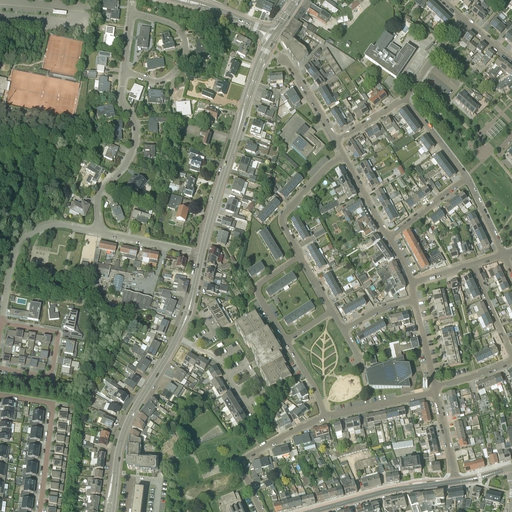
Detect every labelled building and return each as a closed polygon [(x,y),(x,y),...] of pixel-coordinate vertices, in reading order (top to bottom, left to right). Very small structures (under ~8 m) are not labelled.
[(255,9),(262,12),(262,11),(266,3),(266,4),(267,0),(256,0),(259,1),(255,9)] [(266,3),(262,11),(270,14),(271,10),(272,11),(278,0),(267,0),(266,4),(266,3)] [(306,0),(301,9),(306,13),(309,10),(318,16),(322,11),(312,4),(311,3),(306,0)] [(466,0),(463,4),(468,8),(473,2),(471,0),(466,0)] [(480,3),(478,2),(476,4),(473,7),(474,9),(474,10),(472,12),(477,16),(482,10),(488,3),(490,1),(489,0),(485,0),(484,3),(480,8),(477,6),(480,3)] [(118,20),(119,11),(117,11),(119,3),(114,3),(114,2),(104,1),(103,10),(114,11),(114,14),(111,13),(110,19),(118,20)] [(338,11),(334,8),(325,2),(323,5),(336,15),(338,11)] [(431,12),(436,6),(431,2),(426,7),(431,12)] [(482,10),(477,16),(482,21),(487,14),(491,9),(489,7),(491,5),(488,3),(482,10)] [(436,16),(441,11),(436,6),(431,12),(436,16)] [(497,13),(500,15),(501,14),(505,9),(503,7),(502,8),(499,12),(497,13)] [(305,15),(306,13),(301,9),(297,15),(302,19),(303,19),(308,22),(311,19),(305,15)] [(318,16),(309,10),(306,13),(314,17),(317,18),(322,21),(323,19),(325,17),(327,14),(322,11),(318,16)] [(440,21),(446,15),(441,11),(436,16),(440,21)] [(307,30),(314,34),(317,29),(310,24),(309,26),(301,21),(302,19),(297,15),(293,21),(302,27),(303,27),(307,30)] [(446,15),(440,21),(445,25),(451,20),(446,15)] [(503,22),(503,21),(498,17),(491,26),(496,30),(501,24),(503,22)] [(298,34),(302,27),(293,21),(288,28),(298,34)] [(507,31),(508,30),(511,25),(511,24),(508,21),(505,24),(503,22),(501,24),(496,30),(501,34),(505,29),(507,31)] [(114,46),(115,38),(113,38),(114,29),(106,28),(105,35),(106,36),(106,37),(105,45),(114,46)] [(147,49),(150,29),(141,28),(140,40),(139,40),(138,47),(147,49)] [(293,41),(298,34),(288,28),(284,35),(291,40),(293,41)] [(320,43),(322,40),(321,39),(321,38),(314,34),(307,30),(305,33),(320,43)] [(471,41),(475,37),(470,33),(465,38),(463,35),(458,41),(461,43),(462,42),(467,47),(471,41)] [(169,34),(161,36),(162,41),(159,41),(160,47),(163,46),(164,51),(175,48),(174,44),(171,44),(170,39),(169,34)] [(393,39),(385,34),(374,49),(371,47),(365,57),(397,79),(416,52),(406,45),(403,50),(401,49),(399,53),(390,47),(393,43),(391,42),(393,39)] [(251,42),(238,35),(236,40),(235,40),(233,43),(239,47),(241,42),(243,43),(238,53),(245,57),(248,52),(246,51),(251,42)] [(289,43),(291,40),(284,35),(281,39),(283,41),(285,44),(283,45),(287,50),(289,49),(292,45),(289,43)] [(293,41),(291,40),(289,43),(292,45),(289,49),(290,51),(289,52),(291,56),(292,55),(293,56),(292,57),(293,59),(294,58),(295,59),(294,60),(297,65),(298,64),(299,66),(308,56),(306,53),(302,52),(305,51),(304,50),(303,51),(302,49),(299,47),(299,46),(299,47),(297,46),(298,45),(293,41)] [(205,48),(206,42),(198,41),(198,48),(197,48),(196,58),(206,59),(207,48),(205,48)] [(475,44),(471,41),(467,47),(470,50),(474,53),(477,50),(478,51),(472,57),(470,59),(472,62),(481,54),(487,47),(482,43),(478,47),(475,44)] [(322,54),(321,52),(319,49),(314,55),(313,55),(316,58),(322,54)] [(490,50),(485,56),(484,56),(481,54),(472,62),(475,65),(476,64),(483,58),(486,61),(483,64),(485,66),(495,55),(490,50)] [(111,59),(111,54),(98,53),(96,70),(96,72),(103,73),(104,67),(106,67),(106,60),(107,60),(107,58),(111,59)] [(149,70),(153,70),(153,69),(164,67),(163,59),(147,61),(149,70)] [(497,71),(504,63),(500,59),(492,68),(493,69),(491,71),(487,74),(485,75),(483,73),(482,74),(485,79),(496,71),(497,71)] [(232,64),(230,71),(229,75),(227,74),(226,77),(230,79),(232,76),(234,76),(236,72),(237,73),(239,65),(235,64),(236,61),(232,60),(230,64),(232,64)] [(308,73),(314,68),(319,64),(318,62),(315,64),(313,61),(310,63),(304,68),(308,73)] [(505,73),(509,66),(504,63),(497,71),(496,71),(485,79),(487,82),(491,79),(493,80),(495,78),(501,71),(504,73),(505,73)] [(510,76),(511,74),(511,68),(509,66),(505,73),(504,73),(505,73),(508,75),(506,76),(500,80),(502,82),(510,76)] [(312,78),(318,73),(314,68),(308,73),(312,78)] [(320,72),(318,73),(312,78),(315,83),(322,78),(323,76),(320,72)] [(322,78),(315,83),(319,88),(325,83),(323,80),(329,75),(327,73),(323,76),(322,78)] [(497,90),(507,84),(509,87),(508,88),(511,92),(511,90),(511,83),(511,82),(511,74),(510,76),(502,82),(495,87),(497,90)] [(110,83),(106,83),(107,79),(99,78),(98,93),(106,94),(107,90),(109,90),(109,83),(110,83)] [(228,88),(229,84),(217,80),(217,79),(215,78),(214,80),(216,81),(213,92),(225,95),(227,87),(228,88)] [(138,101),(143,87),(136,84),(133,91),(134,91),(133,93),(131,93),(129,98),(138,101)] [(322,97),(329,93),(325,88),(319,92),(322,97)] [(279,96),(279,99),(280,99),(281,97),(283,95),(284,96),(283,96),(287,102),(296,96),(293,90),(286,94),(284,91),(280,93),(279,96)] [(375,96),(381,102),(387,97),(382,92),(380,94),(376,90),(373,92),(375,96)] [(279,96),(280,93),(272,91),(271,95),(264,93),(262,100),(273,103),(275,99),(278,100),(279,99),(279,96)] [(163,100),(163,92),(149,92),(149,104),(156,104),(157,100),(163,100)] [(212,101),(214,95),(205,92),(203,98),(212,101)] [(374,107),(381,102),(375,96),(373,92),(370,94),(372,97),(369,100),(365,94),(364,94),(363,93),(360,94),(364,101),(365,102),(369,100),(374,107)] [(325,102),(332,98),(329,93),(322,97),(325,102)] [(463,97),(459,93),(452,101),(457,105),(463,97)] [(300,102),(296,96),(287,102),(287,103),(285,104),(289,110),(291,113),(296,110),(294,106),(300,102)] [(468,100),(463,97),(457,105),(461,108),(468,100)] [(332,98),(325,102),(328,108),(335,104),(332,98)] [(345,105),(346,107),(348,110),(351,107),(346,100),(343,102),(345,105)] [(472,104),(468,100),(461,108),(466,112),(472,104)] [(356,106),(358,109),(363,116),(368,112),(366,108),(368,106),(365,102),(364,101),(362,102),(356,106)] [(190,102),(176,103),(177,114),(178,118),(191,117),(190,102)] [(477,108),(472,104),(466,112),(470,116),(477,108)] [(115,116),(112,105),(95,110),(97,118),(106,116),(106,118),(115,116)] [(270,112),(267,111),(268,109),(259,107),(258,111),(259,111),(258,113),(258,114),(272,118),(274,112),(275,112),(276,111),(277,111),(278,109),(273,107),(272,111),(270,110),(270,112)] [(217,118),(218,115),(218,114),(215,113),(216,110),(208,108),(205,116),(216,120),(217,118)] [(357,119),(363,116),(358,109),(353,112),(357,119)] [(403,119),(409,114),(405,109),(399,114),(403,119)] [(334,119),(340,115),(337,110),(331,114),(334,119)] [(407,124),(413,119),(409,114),(403,119),(407,124)] [(338,124),(343,120),(340,115),(334,119),(338,124)] [(343,120),(338,124),(341,130),(347,126),(355,121),(351,115),(348,118),(350,121),(346,123),(346,122),(345,122),(344,120),(343,120)] [(149,134),(158,133),(157,123),(169,123),(169,118),(148,119),(149,124),(148,124),(149,134)] [(390,122),(388,119),(382,122),(387,131),(393,127),(397,133),(400,131),(393,121),(390,122)] [(410,129),(417,124),(413,119),(407,124),(410,129)] [(121,130),(120,121),(108,124),(109,129),(112,129),(113,140),(121,141),(120,130),(121,130)] [(253,128),(261,131),(263,125),(255,122),(253,128)] [(310,128),(304,123),(295,132),(298,135),(290,144),(290,146),(306,161),(313,153),(316,156),(325,146),(325,145),(314,134),(316,132),(311,127),(310,128)] [(417,124),(410,129),(414,134),(420,129),(417,124)] [(370,129),(374,136),(376,138),(376,139),(382,136),(381,135),(385,132),(383,128),(379,131),(376,126),(370,129)] [(263,131),(261,131),(253,128),(250,134),(261,138),(263,132),(262,132),(263,131)] [(376,138),(374,136),(370,129),(365,133),(370,142),(376,138)] [(210,135),(211,132),(208,131),(207,133),(203,132),(201,137),(205,138),(203,145),(208,147),(211,135),(210,135)] [(355,146),(359,144),(356,146),(354,143),(359,140),(361,143),(365,140),(362,135),(361,136),(360,136),(347,144),(350,149),(355,146)] [(424,147),(430,142),(426,137),(420,142),(424,147)] [(255,154),(257,147),(252,146),(253,144),(248,142),(245,151),(255,154)] [(430,142),(424,147),(428,152),(434,147),(430,142)] [(116,152),(118,148),(108,144),(106,148),(108,149),(104,157),(112,160),(116,152)] [(353,154),(362,149),(359,144),(355,146),(350,149),(353,154)] [(154,159),(155,147),(145,147),(144,157),(149,158),(149,159),(150,159),(150,158),(154,159)] [(362,149),(353,154),(356,160),(366,154),(362,149)] [(198,155),(198,153),(192,151),(191,155),(190,154),(188,160),(192,161),(191,166),(190,170),(198,172),(199,168),(200,168),(202,162),(201,162),(201,159),(203,160),(204,157),(198,155)] [(295,169),(298,166),(284,154),(282,157),(295,169)] [(437,164),(444,160),(439,154),(432,160),(433,162),(431,163),(434,167),(437,164)] [(240,165),(251,169),(253,162),(250,161),(242,159),(240,165)] [(441,170),(447,165),(444,160),(437,164),(441,170)] [(95,183),(102,171),(101,171),(102,169),(90,162),(86,170),(95,174),(93,179),(88,176),(85,182),(90,185),(91,181),(95,183)] [(363,172),(369,168),(366,162),(360,166),(363,172)] [(238,172),(249,175),(251,169),(240,165),(238,172)] [(445,175),(451,170),(447,165),(441,170),(445,175)] [(405,173),(403,167),(393,171),(395,176),(405,173)] [(339,181),(347,177),(342,168),(334,172),(339,181)] [(366,177),(372,174),(369,168),(363,172),(366,177)] [(451,170),(445,175),(449,180),(455,175),(451,170)] [(144,181),(146,177),(141,173),(136,180),(132,177),(126,186),(133,191),(134,190),(138,194),(146,182),(144,181)] [(369,183),(375,179),(372,174),(366,177),(369,183)] [(293,180),(298,185),(303,180),(297,175),(293,180)] [(423,185),(426,183),(421,176),(418,178),(423,185)] [(335,192),(350,184),(347,177),(339,181),(336,183),(338,186),(333,189),(334,191),(334,190),(335,192)] [(193,190),(195,181),(187,178),(185,188),(183,187),(181,195),(192,198),(194,191),(193,190)] [(375,179),(369,183),(372,189),(379,185),(375,179)] [(234,186),(242,189),(244,183),(236,180),(234,186)] [(294,190),(298,185),(293,180),(288,185),(294,190)] [(345,194),(353,190),(350,184),(335,192),(334,190),(334,191),(335,194),(336,193),(337,192),(338,193),(343,190),(345,194)] [(289,195),(294,190),(288,185),(284,190),(289,195)] [(243,194),(244,189),(242,189),(234,186),(232,191),(241,195),(241,194),(243,194)] [(289,195),(284,190),(281,187),(277,192),(285,200),(289,195)] [(420,191),(425,197),(430,193),(426,187),(420,191)] [(337,201),(339,205),(356,196),(353,190),(345,194),(347,196),(337,201)] [(378,199),(384,196),(381,190),(375,194),(378,199)] [(420,201),(425,197),(420,191),(415,195),(420,201)] [(457,197),(462,203),(465,206),(470,203),(462,193),(457,197)] [(315,203),(319,198),(314,194),(310,199),(315,203)] [(177,207),(180,208),(183,198),(172,195),(168,208),(169,208),(169,209),(175,211),(177,207)] [(270,204),(275,209),(280,205),(278,203),(280,200),(275,195),(273,197),(275,199),(270,204)] [(415,205),(420,201),(415,195),(410,199),(415,205)] [(381,205),(388,201),(384,196),(378,199),(381,205)] [(457,206),(462,203),(457,197),(453,200),(457,206)] [(415,205),(410,199),(405,203),(409,209),(415,205)] [(228,206),(236,209),(238,203),(229,200),(228,206)] [(453,210),(457,206),(453,200),(448,204),(453,210)] [(339,206),(339,205),(337,201),(323,208),(317,211),(319,216),(339,206)] [(349,214),(363,207),(360,201),(341,211),(342,214),(346,211),(348,214),(349,214)] [(384,211),(391,207),(388,201),(381,205),(384,211)] [(80,205),(73,202),(70,210),(79,214),(85,216),(89,206),(81,203),(80,205)] [(118,208),(115,202),(112,204),(114,209),(111,210),(115,218),(116,217),(117,219),(118,218),(119,221),(123,219),(118,208)] [(271,214),(275,209),(270,204),(266,209),(271,214)] [(448,214),(453,210),(448,204),(443,208),(448,214)] [(234,214),(236,209),(228,206),(226,212),(234,214)] [(177,207),(175,211),(179,212),(176,220),(185,222),(188,210),(180,208),(177,207)] [(364,220),(369,218),(364,208),(363,207),(349,214),(350,216),(351,216),(352,218),(355,216),(355,215),(356,214),(357,216),(359,216),(360,218),(362,217),(364,220)] [(387,217),(394,213),(391,207),(384,211),(387,217)] [(266,219),(271,214),(266,209),(261,214),(266,219)] [(149,221),(151,216),(133,211),(131,218),(134,219),(136,219),(135,222),(146,225),(147,220),(149,221)] [(350,216),(349,214),(348,214),(346,211),(342,214),(345,219),(344,220),(348,227),(351,225),(350,223),(354,222),(352,218),(351,216),(350,216)] [(434,215),(439,221),(445,217),(439,211),(434,215)] [(394,213),(387,217),(390,222),(397,219),(394,213)] [(262,224),(266,219),(261,214),(257,219),(262,224)] [(470,223),(477,220),(474,214),(467,217),(470,223)] [(434,225),(439,221),(434,215),(429,219),(434,225)] [(363,232),(366,238),(375,232),(376,231),(372,224),(369,218),(364,220),(362,217),(360,218),(360,219),(357,220),(360,224),(355,225),(356,228),(354,229),(355,232),(357,232),(358,234),(363,232)] [(294,227),(300,223),(297,218),(291,221),(294,227)] [(234,229),(236,223),(223,219),(222,225),(234,229)] [(472,228),(479,225),(477,220),(470,223),(472,228)] [(297,231),(303,228),(300,223),(294,227),(297,231)] [(475,233),(482,230),(479,225),(472,228),(475,233)] [(300,236),(306,233),(304,229),(304,228),(303,228),(297,231),(300,236)] [(405,243),(416,237),(421,234),(418,228),(413,231),(412,229),(408,231),(409,231),(401,235),(405,243)] [(263,241),(265,245),(266,246),(267,248),(274,244),(273,242),(272,241),(270,237),(268,234),(266,230),(259,234),(261,238),(263,241)] [(315,239),(320,236),(326,233),(324,230),(313,236),(315,239)] [(477,239),(484,235),(482,230),(475,233),(477,239)] [(218,238),(227,241),(229,235),(220,232),(218,238)] [(306,233),(300,236),(303,242),(313,236),(311,233),(308,234),(307,232),(306,233)] [(86,235),(84,245),(92,247),(94,237),(86,235)] [(480,244),(487,241),(484,235),(477,239),(480,244)] [(368,249),(380,241),(377,236),(370,241),(369,240),(363,243),(362,242),(360,244),(362,247),(367,244),(368,245),(366,246),(368,249)] [(405,243),(408,248),(419,242),(416,237),(405,243)] [(226,246),(227,241),(218,238),(217,244),(226,246)] [(457,244),(457,243),(455,239),(453,240),(454,245),(451,246),(453,251),(449,252),(452,259),(458,257),(456,249),(458,248),(457,244)] [(408,248),(411,254),(427,245),(424,240),(419,242),(408,248)] [(487,241),(480,244),(483,249),(489,246),(487,241)] [(370,264),(388,252),(381,242),(375,247),(379,252),(369,259),(372,263),(370,264)] [(106,252),(107,244),(99,243),(98,249),(95,249),(93,263),(97,264),(100,250),(106,252)] [(107,244),(106,252),(112,253),(111,256),(114,256),(115,253),(116,246),(107,244)] [(276,248),(274,244),(267,248),(269,252),(272,255),(274,258),(276,262),(283,258),(280,254),(278,251),(276,248)] [(465,245),(465,244),(460,246),(462,252),(464,251),(465,254),(471,253),(468,244),(465,245)] [(414,260),(425,254),(424,251),(429,248),(427,245),(411,254),(414,260)] [(310,255),(317,251),(314,246),(307,250),(310,255)] [(127,258),(129,249),(121,247),(119,257),(127,258)] [(129,249),(127,258),(135,260),(137,250),(129,249)] [(217,264),(219,265),(221,263),(223,257),(219,256),(220,252),(211,250),(209,257),(218,259),(217,264)] [(148,260),(150,253),(142,251),(140,261),(142,262),(143,259),(148,260)] [(313,260),(320,256),(317,251),(310,255),(313,260)] [(388,252),(370,264),(372,267),(384,259),(386,261),(387,260),(388,263),(393,259),(388,252)] [(150,253),(148,260),(149,260),(148,263),(154,264),(156,264),(158,255),(150,253)] [(418,266),(434,257),(433,254),(427,257),(425,254),(414,260),(418,266)] [(434,257),(418,266),(421,273),(429,269),(430,269),(444,261),(440,254),(434,257)] [(184,269),(186,260),(171,257),(166,256),(165,260),(170,261),(170,260),(177,261),(177,264),(176,263),(175,267),(184,269)] [(316,265),(323,261),(320,256),(313,260),(316,265)] [(218,259),(209,257),(207,266),(208,266),(210,266),(210,267),(210,268),(216,270),(217,266),(216,266),(216,263),(217,264),(218,259)] [(323,261),(316,265),(319,270),(325,266),(323,261)] [(383,275),(398,268),(395,263),(394,261),(392,262),(393,264),(387,267),(386,266),(380,270),(376,273),(378,276),(380,278),(383,275)] [(86,273),(88,264),(81,263),(80,271),(86,273)] [(110,266),(97,264),(93,263),(90,279),(97,280),(98,274),(108,276),(110,266)] [(258,274),(262,272),(265,270),(261,263),(257,265),(254,267),(250,270),(247,272),(251,279),(255,277),(258,274)] [(392,278),(400,274),(398,268),(383,275),(380,278),(383,275),(389,272),(390,274),(377,284),(379,287),(389,279),(392,278)] [(495,276),(502,273),(499,268),(490,272),(490,273),(493,272),(495,276)] [(205,276),(221,279),(222,275),(215,274),(215,272),(206,270),(205,276)] [(497,282),(504,279),(502,273),(495,276),(497,282)] [(285,278),(282,280),(279,283),(283,289),(286,287),(290,285),(293,282),(296,280),(292,274),(289,276),(285,278)] [(326,283),(333,279),(330,274),(323,278),(326,283)] [(368,279),(364,274),(361,276),(358,278),(361,284),(368,279)] [(391,283),(394,282),(402,278),(400,274),(392,278),(389,279),(391,283)] [(466,284),(473,281),(470,275),(463,279),(466,284)] [(122,292),(124,277),(115,276),(114,291),(122,292)] [(387,294),(389,292),(390,291),(392,290),(392,289),(404,283),(402,278),(394,282),(391,283),(389,285),(387,286),(385,288),(383,291),(387,294)] [(329,288),(336,284),(333,279),(326,283),(329,288)] [(500,287),(507,284),(504,279),(497,282),(500,287)] [(177,287),(186,289),(187,283),(174,280),(173,283),(178,284),(177,287)] [(452,289),(456,306),(461,305),(458,295),(457,296),(456,293),(457,293),(458,289),(456,281),(450,282),(450,283),(447,283),(446,283),(448,289),(452,289)] [(468,289),(475,286),(473,281),(466,284),(468,289)] [(280,291),(283,289),(279,283),(275,285),(272,287),(269,289),(265,292),(270,298),(273,296),(277,294),(280,291)] [(390,291),(390,292),(392,297),(396,294),(399,292),(405,289),(405,287),(404,283),(392,289),(392,290),(390,291)] [(332,293),(339,289),(336,284),(329,288),(332,293)] [(507,284),(500,287),(502,292),(509,289),(507,284)] [(227,293),(228,287),(216,285),(215,288),(208,287),(208,290),(207,289),(207,292),(207,293),(208,293),(207,294),(208,296),(211,296),(213,296),(213,294),(217,295),(218,291),(227,293)] [(468,296),(471,294),(478,291),(475,286),(468,289),(465,291),(468,296)] [(339,289),(332,293),(335,298),(342,295),(339,289)] [(124,291),(118,313),(139,311),(148,311),(150,305),(152,299),(124,291)] [(478,291),(471,294),(473,300),(480,297),(478,291)] [(171,296),(169,296),(161,294),(160,297),(166,299),(164,305),(167,306),(174,309),(176,303),(169,301),(171,296)] [(357,301),(361,308),(366,305),(364,302),(367,301),(364,296),(362,297),(362,298),(357,301)] [(356,311),(361,308),(357,301),(352,304),(356,311)] [(27,310),(13,307),(12,314),(20,316),(20,315),(29,316),(29,318),(33,318),(35,304),(28,302),(27,310)] [(209,311),(218,306),(216,302),(207,307),(209,311)] [(308,314),(311,311),(315,309),(311,303),(307,305),(304,307),(300,309),(297,312),(301,318),(304,316),(308,314)] [(478,312),(485,309),(483,303),(476,307),(478,312)] [(167,306),(164,305),(161,304),(159,309),(157,309),(157,310),(152,308),(152,305),(150,305),(148,311),(153,313),(156,313),(157,313),(163,315),(164,312),(165,312),(171,315),(174,309),(167,306)] [(351,314),(356,311),(352,304),(347,307),(351,314)] [(212,315),(221,310),(218,306),(209,311),(212,315)] [(345,317),(351,314),(347,307),(342,310),(345,317)] [(52,309),(48,309),(49,320),(58,319),(57,315),(53,315),(52,309)] [(481,317),(488,314),(485,309),(478,312),(481,317)] [(214,319),(223,314),(221,310),(212,315),(214,319)] [(77,313),(70,312),(63,328),(71,331),(70,337),(82,339),(82,336),(74,330),(75,322),(76,322),(77,317),(77,316),(77,313)] [(216,323),(225,318),(225,317),(228,315),(226,312),(223,314),(214,319),(216,323)] [(298,320),(301,318),(297,312),(294,314),(290,316),(287,318),(283,321),(287,327),(291,325),(294,323),(298,320)] [(255,313),(236,326),(250,348),(252,347),(259,357),(255,360),(262,371),(260,372),(271,389),(272,388),(274,387),(291,376),(289,373),(289,374),(286,369),(287,368),(285,365),(286,364),(284,361),(282,359),(283,359),(281,355),(280,355),(278,353),(282,351),(268,329),(266,330),(255,313)] [(401,314),(403,322),(404,325),(410,324),(407,313),(401,314)] [(483,323),(490,319),(488,314),(481,317),(483,323)] [(159,327),(166,330),(168,324),(162,321),(163,318),(156,315),(155,318),(158,320),(156,326),(157,326),(159,327)] [(397,333),(399,333),(397,325),(395,316),(390,317),(391,324),(395,324),(396,327),(388,329),(389,334),(396,332),(397,333)] [(219,327),(228,321),(225,318),(216,323),(219,327)] [(490,319),(483,323),(480,324),(482,330),(493,325),(490,319)] [(228,321),(219,327),(221,331),(230,325),(228,321)] [(377,324),(381,331),(388,327),(386,321),(383,323),(382,321),(377,324)] [(376,334),(381,331),(377,324),(372,327),(376,334)] [(164,335),(166,330),(159,327),(157,326),(155,332),(157,333),(164,335)] [(370,337),(376,334),(372,327),(367,330),(370,337)] [(443,340),(455,338),(457,337),(456,333),(455,333),(454,328),(441,331),(443,340)] [(365,339),(370,337),(367,330),(362,333),(365,339)] [(23,333),(16,331),(16,332),(8,331),(7,336),(15,338),(14,342),(21,343),(22,340),(23,333)] [(34,341),(35,335),(28,334),(23,333),(22,340),(29,342),(27,350),(32,351),(34,341)] [(155,336),(149,333),(147,333),(145,336),(150,339),(147,345),(156,352),(160,345),(153,342),(155,336)] [(360,342),(365,339),(362,333),(356,336),(360,342)] [(41,346),(48,347),(49,344),(51,337),(43,336),(43,337),(35,335),(34,341),(42,342),(41,346)] [(368,385),(369,389),(410,388),(408,380),(412,377),(409,365),(405,365),(403,357),(402,357),(401,352),(412,349),(412,350),(419,348),(417,339),(410,340),(411,344),(400,347),(399,344),(393,345),(396,358),(397,359),(375,369),(375,364),(377,364),(375,356),(368,358),(370,365),(372,365),(373,369),(364,374),(365,378),(364,378),(366,385),(368,385)] [(20,348),(21,343),(14,342),(5,340),(4,347),(5,347),(4,353),(11,354),(12,346),(20,348)] [(67,342),(66,349),(65,348),(64,348),(63,354),(64,354),(71,355),(72,356),(73,351),(76,351),(77,344),(67,342)] [(153,358),(156,352),(147,345),(146,346),(147,347),(145,350),(143,349),(142,350),(135,345),(133,348),(145,356),(146,354),(153,358)] [(489,349),(493,356),(498,354),(494,345),(489,347),(489,349)] [(38,359),(47,360),(48,353),(47,353),(48,347),(41,346),(41,347),(40,354),(32,352),(31,357),(38,359)] [(493,356),(489,349),(488,349),(487,347),(483,349),(485,352),(484,352),(488,359),(493,356)] [(143,359),(145,356),(133,348),(131,351),(141,358),(138,363),(146,369),(150,364),(143,359)] [(17,365),(24,367),(24,366),(29,367),(30,360),(23,359),(25,350),(20,349),(18,359),(17,365)] [(483,361),(488,359),(484,352),(479,354),(483,361)] [(17,365),(18,359),(10,358),(11,354),(4,353),(3,356),(1,363),(9,364),(9,363),(17,365)] [(187,367),(189,364),(194,357),(189,354),(183,364),(187,367)] [(477,364),(483,361),(479,354),(474,357),(477,364)] [(36,368),(44,370),(45,364),(37,363),(38,359),(31,357),(30,360),(29,367),(29,368),(36,369),(36,368)] [(198,360),(194,357),(189,364),(194,367),(195,366),(198,360)] [(199,368),(204,361),(199,358),(198,360),(195,366),(199,368)] [(78,369),(79,363),(71,362),(71,361),(63,360),(62,368),(61,373),(68,375),(70,367),(78,369)] [(204,361),(199,368),(204,371),(209,364),(204,361)] [(143,374),(146,369),(138,363),(134,369),(129,365),(127,368),(128,369),(134,373),(136,370),(143,374)] [(211,376),(219,372),(216,367),(208,372),(211,376)] [(134,373),(128,369),(126,372),(130,375),(127,380),(136,386),(139,381),(133,377),(132,376),(134,373)] [(176,375),(183,380),(184,379),(186,381),(189,377),(186,374),(183,373),(179,370),(176,375)] [(219,378),(222,377),(219,372),(211,376),(209,378),(211,382),(213,381),(218,378),(219,378)] [(181,384),(183,380),(176,375),(173,379),(181,384)] [(494,378),(496,385),(503,383),(500,376),(494,378)] [(221,383),(219,378),(218,378),(213,381),(211,382),(214,387),(221,383)] [(490,388),(496,385),(494,378),(488,380),(490,388)] [(132,391),(136,386),(127,380),(123,385),(119,381),(117,385),(114,383),(121,388),(123,389),(125,386),(132,391)] [(491,390),(490,388),(488,380),(482,383),(485,390),(485,392),(491,390)] [(121,388),(114,383),(112,381),(112,382),(110,385),(109,385),(117,390),(112,396),(113,397),(110,400),(117,405),(119,401),(123,404),(127,398),(118,392),(121,388)] [(166,391),(175,396),(177,398),(180,392),(179,391),(182,386),(174,383),(172,387),(169,385),(166,391)] [(216,392),(224,387),(221,383),(214,387),(216,392)] [(478,392),(485,390),(482,383),(475,385),(478,392)] [(299,393),(305,390),(302,384),(295,388),(294,390),(295,392),(291,394),(293,397),(297,395),(299,393)] [(216,392),(219,397),(227,392),(224,387),(216,392)] [(296,403),(301,402),(308,401),(307,396),(308,395),(305,390),(299,393),(297,395),(299,400),(296,400),(296,403)] [(170,404),(175,396),(166,391),(165,392),(164,391),(163,394),(162,397),(169,402),(169,403),(170,404)] [(456,398),(455,395),(459,394),(458,391),(454,392),(447,393),(449,400),(456,398)] [(224,403),(233,398),(230,394),(221,399),(224,403)] [(474,396),(474,394),(470,395),(472,400),(475,400),(476,402),(480,401),(478,395),(474,396)] [(94,400),(87,397),(87,398),(85,397),(82,405),(86,407),(87,405),(91,407),(94,400)] [(450,405),(464,402),(463,399),(459,400),(459,397),(456,398),(449,400),(450,405)] [(148,403),(156,409),(156,408),(166,415),(167,413),(158,406),(160,404),(152,398),(148,403)] [(226,407),(235,402),(233,398),(224,403),(226,407)] [(417,413),(428,411),(427,404),(425,405),(424,400),(409,403),(410,408),(416,407),(417,413)] [(13,403),(2,402),(2,407),(5,408),(4,411),(14,412),(14,408),(12,408),(13,403)] [(225,413),(237,405),(235,402),(226,407),(223,409),(225,413)] [(451,411),(461,409),(461,406),(465,405),(464,402),(450,405),(451,411)] [(154,411),(156,409),(148,403),(144,409),(157,418),(159,415),(155,412),(154,411)] [(118,414),(120,409),(110,405),(107,412),(115,415),(116,413),(118,414)] [(227,417),(231,415),(240,409),(237,405),(225,413),(227,417)] [(282,417),(281,418),(282,420),(285,426),(291,424),(287,416),(290,415),(289,412),(288,409),(286,406),(283,408),(287,415),(282,417)] [(298,410),(303,415),(307,411),(303,406),(298,410)] [(290,415),(293,421),(298,419),(299,419),(303,415),(298,410),(296,407),(292,411),(289,412),(290,415)] [(58,419),(58,420),(66,421),(71,422),(72,415),(67,415),(68,410),(59,409),(59,414),(58,414),(59,420),(58,419)] [(155,421),(157,418),(144,409),(140,415),(149,421),(151,419),(155,421)] [(233,419),(242,413),(240,409),(231,415),(233,419)] [(397,410),(399,418),(406,416),(404,409),(397,410)] [(461,409),(451,411),(453,417),(460,416),(460,417),(464,417),(463,412),(459,413),(459,410),(461,409)] [(13,415),(14,412),(4,411),(4,414),(1,413),(0,419),(11,420),(11,415),(13,415)] [(113,425),(115,422),(105,417),(106,415),(98,411),(98,412),(96,416),(96,417),(102,420),(100,424),(111,429),(112,425),(113,425)] [(419,419),(422,418),(430,416),(428,411),(417,413),(419,419)] [(235,422),(245,417),(242,413),(233,419),(235,422)] [(149,421),(140,415),(140,414),(137,419),(136,421),(145,427),(149,429),(149,428),(147,427),(150,422),(149,421)] [(375,428),(374,423),(372,415),(366,416),(369,429),(375,428)] [(43,418),(32,417),(32,423),(29,422),(29,425),(36,426),(36,423),(42,424),(43,418)] [(245,417),(235,422),(233,424),(235,428),(247,421),(245,417)] [(352,420),(354,429),(354,432),(360,431),(361,436),(365,435),(363,429),(361,429),(358,418),(352,420)] [(465,428),(467,428),(466,425),(466,422),(467,421),(467,419),(461,420),(461,422),(454,424),(456,430),(463,428),(465,428)] [(57,432),(65,433),(69,433),(70,427),(66,426),(66,421),(58,420),(57,425),(57,431),(57,432)] [(285,426),(282,420),(276,423),(280,429),(285,426)] [(347,430),(354,429),(352,420),(345,421),(347,430)] [(152,430),(149,429),(145,427),(136,421),(133,428),(142,432),(148,434),(147,435),(150,436),(152,430)] [(10,424),(0,423),(0,428),(2,429),(2,432),(11,433),(12,430),(10,430),(10,424)] [(342,434),(341,432),(342,432),(340,423),(333,425),(335,434),(336,438),(342,436),(342,434)] [(41,430),(35,429),(36,426),(29,425),(29,429),(31,429),(30,434),(40,436),(41,430)] [(320,429),(324,441),(327,440),(327,441),(330,440),(330,439),(327,427),(320,429)] [(314,430),(315,433),(312,434),(314,440),(317,439),(316,438),(319,437),(321,442),(324,441),(320,429),(314,430)] [(423,438),(434,435),(432,429),(425,431),(422,432),(421,429),(415,430),(416,435),(420,434),(420,435),(426,433),(427,437),(423,437),(423,438)] [(504,445),(504,444),(500,444),(504,462),(511,460),(509,451),(511,451),(507,429),(506,429),(510,443),(504,445)] [(148,434),(142,432),(141,435),(131,431),(129,437),(143,442),(148,443),(149,441),(145,440),(145,439),(146,439),(146,437),(147,435),(148,434)] [(11,437),(11,433),(2,432),(1,435),(0,435),(0,440),(8,442),(9,437),(11,437)] [(55,443),(64,444),(68,445),(69,438),(64,438),(65,433),(57,432),(56,437),(55,436),(56,442),(55,442),(55,443)] [(96,438),(107,441),(108,435),(97,432),(96,438)] [(500,444),(500,440),(496,441),(496,439),(498,438),(497,432),(493,433),(495,441),(496,445),(497,453),(499,463),(504,462),(500,444)] [(30,434),(29,440),(27,440),(27,443),(34,444),(34,441),(40,441),(40,436),(30,434)] [(311,446),(315,445),(314,440),(312,434),(308,435),(309,435),(301,437),(303,446),(304,449),(311,446)] [(421,444),(435,441),(434,435),(423,438),(424,441),(419,442),(419,445),(420,445),(421,444)] [(141,442),(143,442),(129,437),(128,446),(128,450),(126,450),(126,456),(128,456),(128,459),(127,459),(127,468),(129,470),(132,470),(135,470),(139,470),(139,473),(143,473),(148,473),(151,473),(151,474),(154,474),(154,472),(156,472),(158,471),(158,464),(158,459),(145,458),(145,459),(140,459),(141,445),(141,442)] [(296,448),(303,446),(301,437),(294,440),(296,448)] [(107,441),(96,438),(94,438),(93,444),(94,444),(105,447),(107,441)] [(466,440),(458,442),(460,448),(467,446),(471,445),(469,439),(466,440)] [(429,449),(437,447),(435,441),(421,444),(420,445),(421,447),(422,447),(425,446),(426,449),(429,449)] [(33,447),(34,444),(27,443),(27,446),(29,446),(28,452),(38,453),(39,447),(33,447)] [(54,453),(54,454),(67,456),(67,449),(63,449),(64,444),(55,443),(55,448),(54,448),(55,454),(54,453)] [(0,453),(8,455),(9,446),(2,445),(2,448),(0,448),(0,453)] [(486,449),(488,458),(489,457),(491,466),(498,464),(496,455),(492,456),(491,453),(492,453),(490,448),(491,448),(490,445),(487,446),(488,449),(486,449)] [(294,457),(293,451),(289,452),(287,447),(280,449),(282,457),(289,455),(290,459),(293,457),(294,457)] [(95,460),(103,461),(104,461),(104,460),(104,457),(104,455),(96,454),(97,450),(89,449),(89,452),(90,453),(89,459),(91,459),(95,460)] [(273,451),(275,459),(277,458),(282,457),(280,449),(273,451)] [(25,460),(31,461),(32,458),(38,459),(38,453),(28,452),(27,457),(25,457),(25,460)] [(0,453),(0,459),(1,460),(0,463),(7,464),(8,455),(0,453)] [(52,468),(61,469),(65,469),(66,463),(61,462),(62,457),(54,456),(53,461),(52,461),(53,467),(52,467),(52,468)] [(435,464),(434,460),(434,458),(434,457),(428,458),(428,462),(429,466),(431,466),(432,473),(440,472),(440,471),(439,463),(440,463),(435,464)] [(409,461),(402,462),(402,465),(401,465),(403,473),(422,471),(421,462),(420,462),(420,459),(412,460),(412,458),(409,458),(409,461)] [(475,459),(478,469),(484,468),(482,460),(481,458),(475,459)] [(103,461),(95,460),(91,459),(90,465),(94,466),(94,469),(96,469),(102,470),(103,466),(104,466),(105,463),(103,463),(103,461)] [(274,470),(272,463),(271,460),(268,461),(267,459),(259,461),(262,469),(269,467),(270,471),(274,470)] [(472,471),(478,469),(475,459),(469,461),(470,464),(472,471)] [(31,464),(31,461),(25,460),(24,463),(24,466),(26,466),(26,469),(36,471),(37,465),(31,464)] [(256,471),(262,469),(259,461),(252,463),(254,470),(251,471),(252,475),(253,477),(254,479),(253,480),(254,484),(260,482),(260,477),(258,477),(256,471)] [(379,467),(380,474),(382,474),(385,472),(381,465),(378,461),(377,462),(378,465),(379,467)] [(466,473),(472,471),(470,464),(469,461),(463,463),(464,465),(464,466),(466,473)] [(392,475),(394,483),(399,482),(398,474),(396,470),(394,471),(392,467),(392,468),(390,463),(387,464),(389,469),(390,471),(392,475)] [(51,479),(59,480),(64,481),(65,474),(60,474),(61,469),(52,468),(52,473),(51,473),(52,478),(51,478),(51,479)] [(29,478),(30,476),(36,476),(36,471),(26,469),(23,469),(22,478),(29,478)] [(102,473),(102,470),(96,469),(96,472),(93,472),(93,475),(94,475),(93,479),(95,479),(101,480),(101,479),(102,479),(102,476),(101,476),(102,473)] [(386,484),(394,483),(392,475),(390,471),(385,472),(385,476),(386,484)] [(349,484),(345,477),(344,474),(341,475),(342,477),(339,479),(343,487),(346,496),(351,494),(349,484)] [(372,477),(375,487),(381,486),(378,475),(372,477)] [(349,484),(351,494),(357,492),(355,484),(352,485),(350,480),(348,476),(345,477),(349,484)] [(370,489),(375,487),(372,477),(367,478),(370,489)] [(35,482),(29,482),(29,478),(22,478),(21,486),(24,487),(34,488),(35,482)] [(95,479),(93,479),(88,478),(87,487),(90,488),(100,489),(101,483),(95,482),(95,479)] [(364,490),(370,489),(367,478),(361,480),(364,490)] [(49,490),(62,492),(63,486),(59,485),(59,480),(51,479),(50,484),(49,484),(50,490),(49,490)] [(266,488),(273,485),(270,479),(263,482),(266,488)] [(336,493),(338,498),(344,497),(341,488),(336,479),(332,480),(333,480),(333,484),(334,486),(337,485),(338,488),(335,489),(336,493)] [(330,485),(333,484),(333,480),(325,483),(328,491),(327,491),(330,500),(338,498),(336,493),(335,489),(332,490),(331,489),(332,489),(330,485)] [(316,495),(318,503),(324,502),(322,494),(322,493),(319,494),(318,493),(319,493),(318,489),(319,489),(318,486),(317,486),(315,481),(311,483),(310,483),(312,488),(316,495)] [(330,500),(327,491),(327,492),(323,483),(317,486),(318,486),(319,489),(320,488),(321,490),(323,489),(324,492),(322,493),(322,494),(324,502),(330,500)] [(299,499),(299,497),(297,493),(293,484),(291,485),(292,488),(292,489),(293,491),(293,492),(294,495),(291,496),(293,499),(293,500),(293,501),(295,509),(302,508),(299,499)] [(33,494),(34,488),(24,487),(23,492),(21,492),(20,495),(27,496),(28,493),(33,494)] [(99,495),(100,489),(90,488),(90,491),(86,490),(86,496),(90,497),(93,497),(93,494),(99,495)] [(141,511),(144,489),(135,488),(132,511),(141,511)] [(455,490),(456,499),(464,498),(462,489),(455,490)] [(479,499),(481,490),(474,489),(471,500),(475,500),(476,498),(479,499)] [(447,491),(449,500),(452,499),(456,499),(455,490),(447,491)] [(48,504),(56,505),(60,506),(61,499),(57,499),(58,493),(49,492),(49,498),(48,498),(48,503),(48,504)] [(447,508),(447,506),(445,506),(443,492),(434,493),(437,506),(438,508),(444,507),(445,511),(446,511),(448,511),(447,508)] [(492,502),(494,494),(487,492),(485,501),(492,502)] [(234,494),(233,493),(221,498),(221,500),(218,501),(222,511),(245,511),(237,493),(234,494)] [(295,509),(293,501),(290,501),(290,500),(289,497),(290,497),(289,493),(284,494),(289,511),(295,509)] [(438,510),(438,508),(437,506),(434,493),(427,494),(430,506),(431,511),(433,511),(435,511),(438,510)] [(281,511),(285,511),(289,511),(284,494),(280,495),(282,503),(280,504),(281,511)] [(426,511),(427,511),(422,494),(414,495),(418,505),(419,508),(422,507),(423,511),(426,511)] [(427,511),(431,511),(430,506),(427,494),(422,494),(427,511)] [(494,494),(492,502),(499,504),(501,495),(494,494)] [(27,499),(27,496),(20,495),(20,498),(22,499),(22,504),(32,505),(33,500),(27,499)] [(308,506),(306,497),(306,495),(299,497),(299,499),(302,508),(308,506)] [(306,497),(308,506),(315,504),(313,495),(306,497)] [(414,506),(418,505),(414,495),(407,496),(413,511),(419,511),(417,506),(414,507),(414,506)] [(281,511),(280,504),(278,504),(276,496),(271,497),(275,511),(281,511)] [(99,498),(93,497),(90,497),(89,501),(91,501),(90,505),(87,504),(98,506),(98,501),(99,502),(99,499),(99,498)] [(397,499),(400,510),(407,508),(406,505),(403,497),(397,499)] [(400,511),(400,510),(397,499),(397,498),(389,499),(392,507),(393,511),(400,511)] [(385,509),(392,507),(389,499),(383,501),(385,509)] [(371,504),(372,511),(379,511),(377,502),(371,504)]
